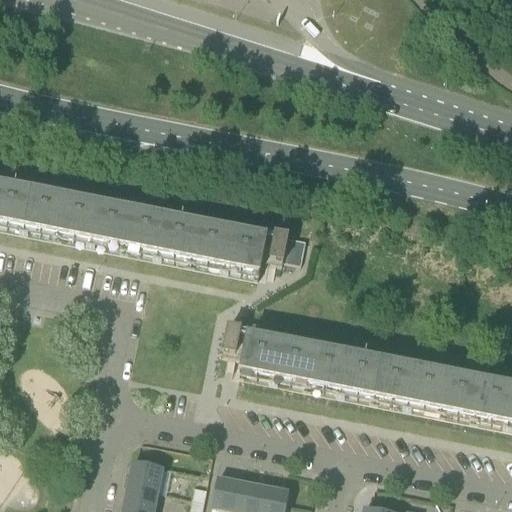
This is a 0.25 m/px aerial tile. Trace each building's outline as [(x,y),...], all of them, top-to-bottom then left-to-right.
[(192,0),(221,9),(223,0),(192,0)] [(0,229),(91,248),(98,212),(0,192),(0,229)] [(259,281),(259,280),(265,247),(98,212),(91,248),(259,281)] [(299,274),(304,250),(286,246),(286,242),(274,240),(270,266),(282,268),(282,270),(299,274)] [(240,334),(228,332),(223,358),(235,360),(240,334)] [(247,340),(241,373),(240,378),(457,421),(465,384),(247,340)] [(457,421),(511,431),(511,393),(465,384),(457,421)] [(132,468),(128,492),(157,497),(162,474),(132,468)] [(236,511),(241,489),(217,484),(211,511),(236,511)] [(241,489),(236,511),(261,511),(265,494),(241,489)] [(123,511),(154,511),(157,497),(128,492),(123,511)] [(192,504),(204,507),(207,496),(195,494),(192,504)] [(261,511),(286,511),(287,511),(289,498),(265,494),(261,511)]
